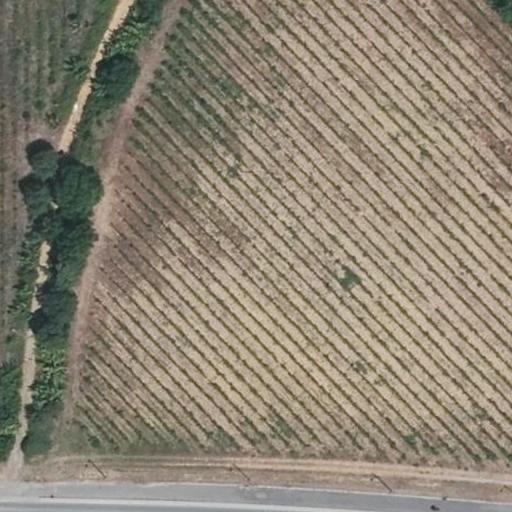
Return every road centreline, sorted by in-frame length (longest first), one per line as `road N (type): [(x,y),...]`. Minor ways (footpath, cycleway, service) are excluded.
road 1 (track): [(143,0),(67,165),(5,504)]
road 2 (secondary): [(0,504),(216,511)]
